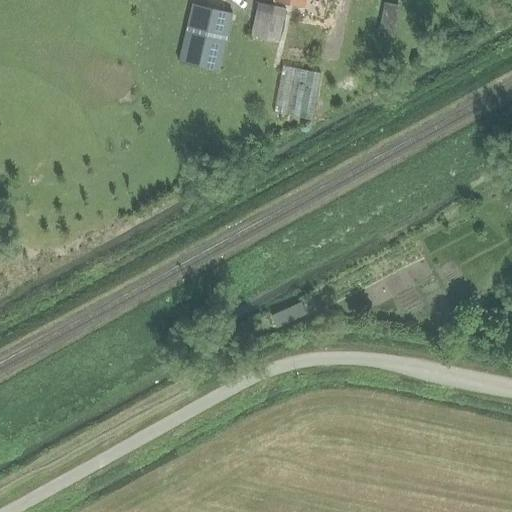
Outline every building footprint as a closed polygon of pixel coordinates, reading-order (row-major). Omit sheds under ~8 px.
[(259,1),(251,36),(277,42),(286,8),(259,1)] [(233,13),(191,3),(177,62),(219,72),(233,13)] [(382,14),(380,25),(396,28),(398,17),(382,14)] [(318,73),(281,66),(273,113),(310,119),(318,73)] [(276,314),(283,327),(316,309),(309,297),(276,314)]
